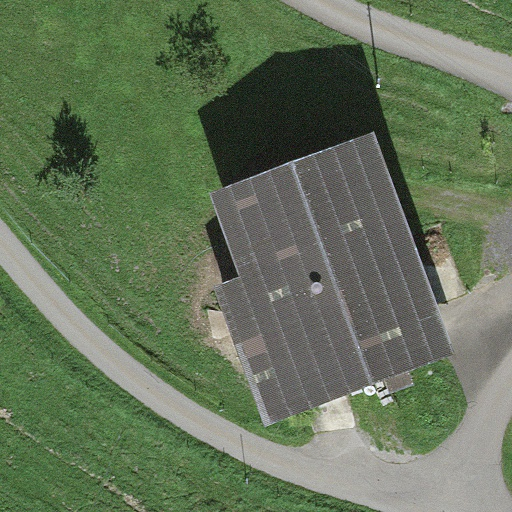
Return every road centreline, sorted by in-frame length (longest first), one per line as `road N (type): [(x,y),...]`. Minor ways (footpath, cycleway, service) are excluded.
road 1 (unclassified): [(425,511),(217,438),(121,374),(0,240)]
road 2 (unclassified): [(511,77),(318,0)]
road 3 (unclassified): [(431,511),(511,384)]
